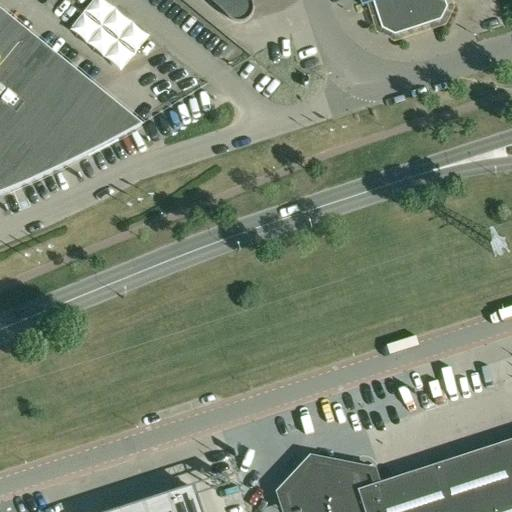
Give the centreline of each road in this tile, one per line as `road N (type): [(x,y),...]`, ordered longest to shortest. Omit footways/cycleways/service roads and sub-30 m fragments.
road 1 (unclassified): [(0,486),(511,323)]
road 2 (unclassified): [(0,233),(334,103),(361,77)]
road 3 (tertiary): [(0,331),(367,192)]
road 4 (unclassified): [(361,77),(413,83),(511,50)]
road 5 (tertiary): [(511,137),(367,192)]
road 6 (tertiary): [(367,192),(511,164)]
